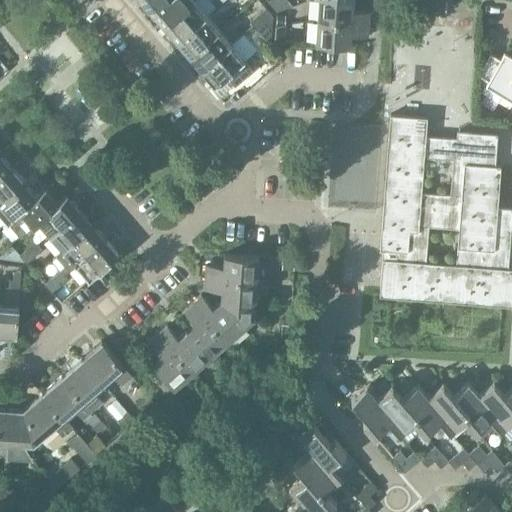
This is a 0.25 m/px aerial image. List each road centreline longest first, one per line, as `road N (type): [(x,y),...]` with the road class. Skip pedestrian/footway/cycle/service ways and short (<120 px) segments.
road 1 (residential): [(406,507),(316,391),(321,221),(226,202)]
road 2 (residential): [(152,247),(170,267),(127,305),(75,326),(19,373),(0,372)]
road 3 (residential): [(234,128),(114,0)]
road 4 (residential): [(234,128),(290,78),(361,82)]
